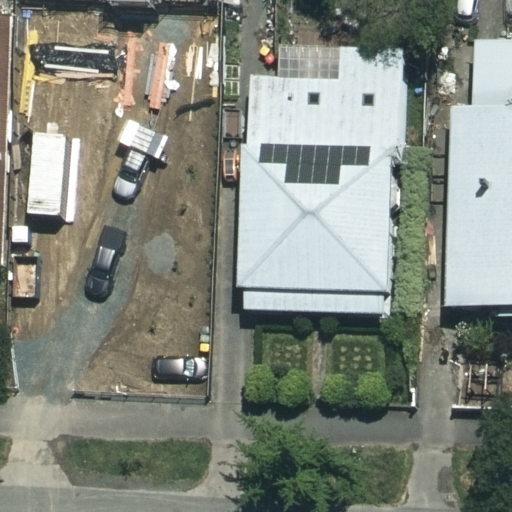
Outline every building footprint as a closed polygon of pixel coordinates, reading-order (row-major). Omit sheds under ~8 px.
[(214,0),(161,0),(160,60),(213,61),(214,0)] [(0,277),(12,278),(11,26),(0,25),(0,277)] [(403,61),(342,57),(340,92),(251,88),(239,319),(389,327),(403,61)] [(511,57),(477,57),(474,121),(453,121),(446,324),(511,326),(511,57)] [(187,82),(55,81),(54,141),(44,140),(42,318),(184,320),(187,82)]
